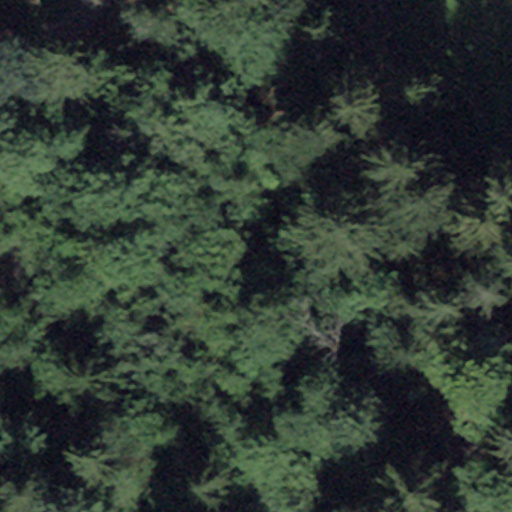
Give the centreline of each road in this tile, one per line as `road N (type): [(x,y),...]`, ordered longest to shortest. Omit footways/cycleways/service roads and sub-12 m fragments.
road 1 (track): [(377,0),(387,351),(462,511)]
road 2 (track): [(0,105),(101,0)]
